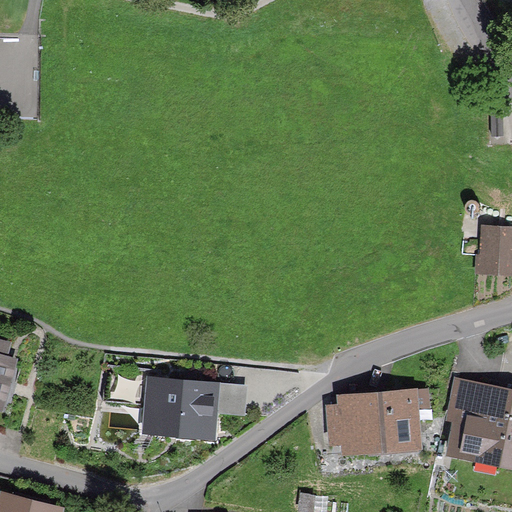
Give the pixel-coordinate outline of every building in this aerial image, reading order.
[(511,257),(511,232),(483,230),(480,269),(511,271),(511,257)] [(0,426),(5,428),(14,397),(0,393),(0,389),(8,362),(0,359),(0,426)] [(223,384),(148,380),(144,450),(219,454),(223,384)] [(500,462),(511,405),(511,393),(456,382),(448,419),(463,422),(456,453),(500,462)] [(417,391),(338,398),(343,454),(422,447),(417,391)] [(511,405),(500,462),(511,464),(511,405)] [(61,511),(62,510),(2,495),(0,502),(0,511),(61,511)]
